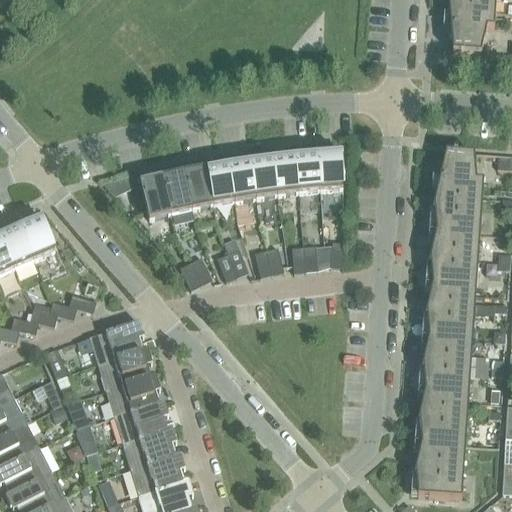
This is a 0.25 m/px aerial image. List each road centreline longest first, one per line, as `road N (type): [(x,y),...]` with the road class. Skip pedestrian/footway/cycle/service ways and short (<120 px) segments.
road 1 (residential): [(47,169),(164,135),(302,111),(398,107)]
road 2 (residential): [(319,499),(372,449),(385,286)]
road 3 (residential): [(158,315),(385,286)]
road 4 (residential): [(319,499),(171,334)]
road 5 (residential): [(220,511),(171,334)]
road 6 (residential): [(158,315),(47,169)]
road 7 (residential): [(385,286),(398,107)]
road 8 (residential): [(0,369),(50,345),(158,315)]
